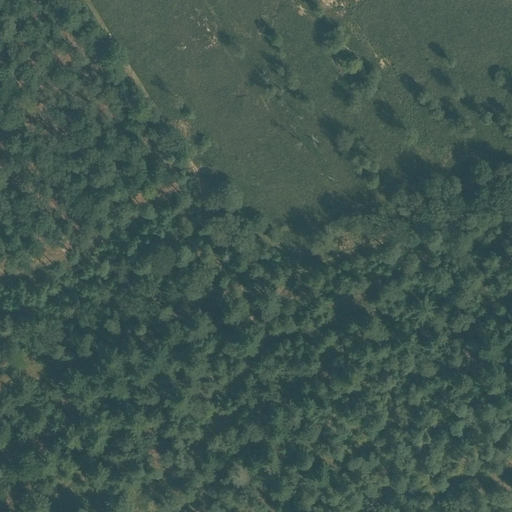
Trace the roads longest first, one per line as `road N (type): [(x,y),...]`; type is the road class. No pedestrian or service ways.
road 1 (track): [(0,389),(511,181)]
road 2 (track): [(232,511),(511,254)]
road 3 (track): [(79,0),(224,217),(253,234),(290,275)]
road 4 (track): [(36,511),(290,275)]
road 5 (track): [(511,431),(423,511)]
